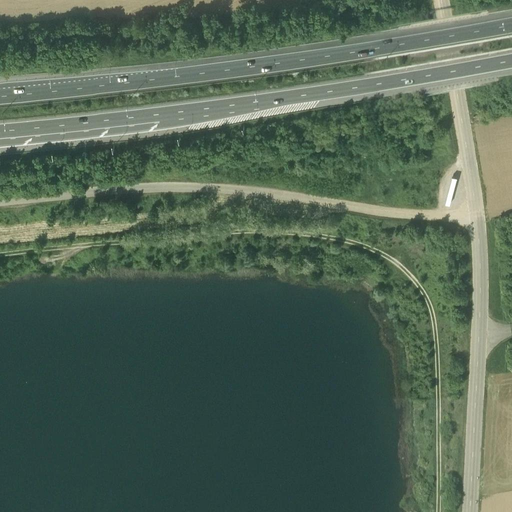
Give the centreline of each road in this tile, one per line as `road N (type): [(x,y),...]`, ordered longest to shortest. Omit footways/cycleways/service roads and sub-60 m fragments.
road 1 (track): [(435,511),(429,301),(393,255),(311,228),(237,225),(0,248)]
road 2 (motorway): [(511,15),(0,87)]
road 3 (motorway): [(0,121),(206,100),(511,53)]
road 4 (unclassified): [(475,207),(445,213),(220,183),(0,194)]
road 5 (tertiary): [(469,511),(475,207)]
road 6 (tertiary): [(475,207),(441,0)]
